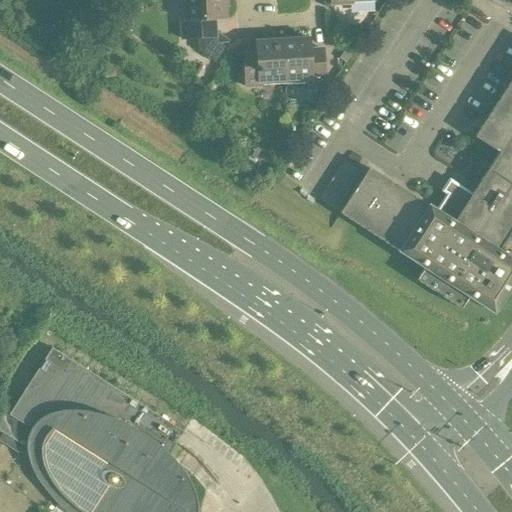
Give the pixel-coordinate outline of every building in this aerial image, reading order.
[(0,0),(0,17),(1,18),(10,0),(0,0)] [(227,0),(179,0),(182,39),(197,38),(198,52),(202,55),(215,63),(229,41),(217,33),(214,33),(214,19),(225,19),(224,7),(228,7),(227,0)] [(99,2),(83,34),(96,41),(112,9),(99,2)] [(282,37),(285,85),(324,83),(322,50),(309,51),(308,40),(297,40),(297,36),(282,37)] [(285,85),(282,37),(267,38),(267,42),(256,43),(256,54),(243,55),(245,87),(285,85)] [(423,204),(369,169),(340,214),(424,268),(416,280),(461,310),(469,298),(493,313),(511,283),(511,79),(474,138),(498,154),(472,194),(449,179),(441,192),(446,195),(435,212),(423,204)] [(344,162),(319,199),(336,210),(361,173),(344,162)] [(168,455),(175,444),(176,444),(183,432),(51,349),(9,416),(31,430),(30,433),(28,437),(28,441),(27,445),(27,449),(27,454),(28,458),(29,462),(30,466),(32,469),(33,473),(42,486),(49,495),(56,504),(65,511),(197,511),(197,509),(197,505),(197,501),(196,497),(195,494),(193,490),(191,486),(183,473),(176,464),(168,455)]
